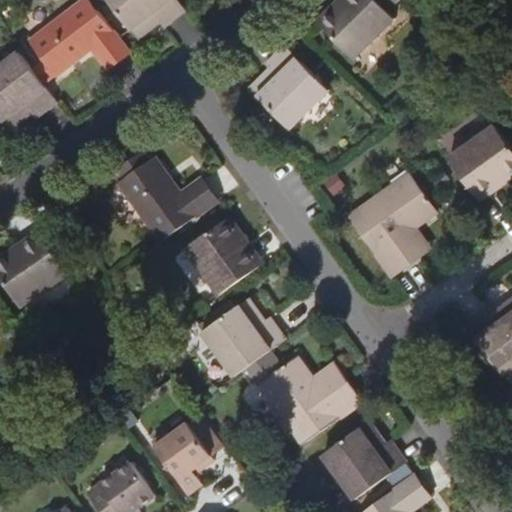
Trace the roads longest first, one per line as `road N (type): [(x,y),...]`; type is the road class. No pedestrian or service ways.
road 1 (residential): [(179,70),(370,337)]
road 2 (residential): [(0,203),(179,70)]
road 3 (residential): [(370,337),(495,511)]
road 4 (residential): [(370,337),(511,243)]
